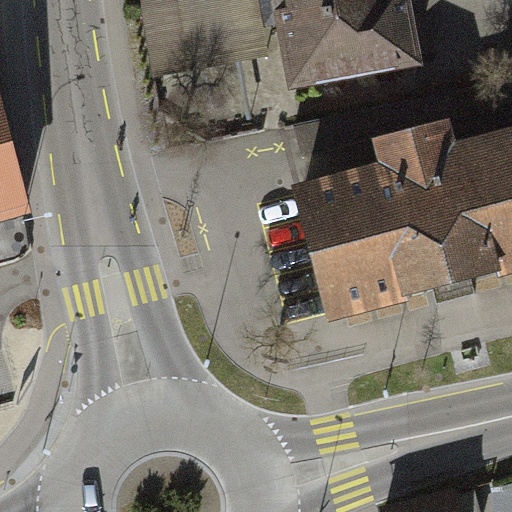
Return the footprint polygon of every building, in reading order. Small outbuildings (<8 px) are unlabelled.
[(289,0),(306,101),(456,76),(448,30),(432,33),(427,0),(289,0)] [(511,80),(294,126),(304,156),(511,100),(511,80)] [(0,218),(27,210),(0,116),(0,218)] [(303,191),(335,313),(511,265),(511,137),(451,153),(443,130),(384,146),(391,170),(303,191)] [(452,511),(448,498),(396,511),(452,511)]
